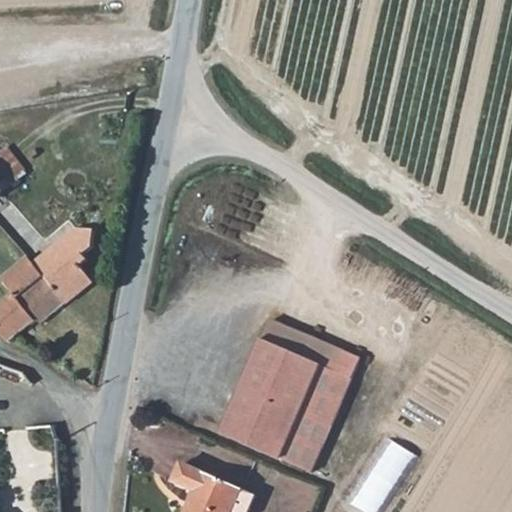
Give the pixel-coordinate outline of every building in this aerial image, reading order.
[(12,149),(0,157),(0,182),(8,195),(32,178),(12,149)] [(0,200),(8,195),(0,182),(0,200)] [(37,226),(40,231),(28,238),(31,244),(34,243),(39,251),(59,238),(48,219),(37,226)] [(43,261),(75,300),(97,282),(65,244),(43,261)] [(42,316),(48,323),(75,300),(43,261),(15,282),(21,289),(0,305),(0,324),(12,339),(42,316)] [(331,343),(281,321),(275,336),(324,357),(331,343)] [(337,417),(305,403),(324,357),(275,336),(262,330),(223,425),(318,464),(337,417)] [(357,370),(324,357),(305,403),(337,417),(357,370)] [(246,480),(184,455),(176,475),(201,485),(189,511),(233,511),(236,507),(246,480)] [(251,511),(262,487),(246,480),(236,507),(247,511),(251,511)]
